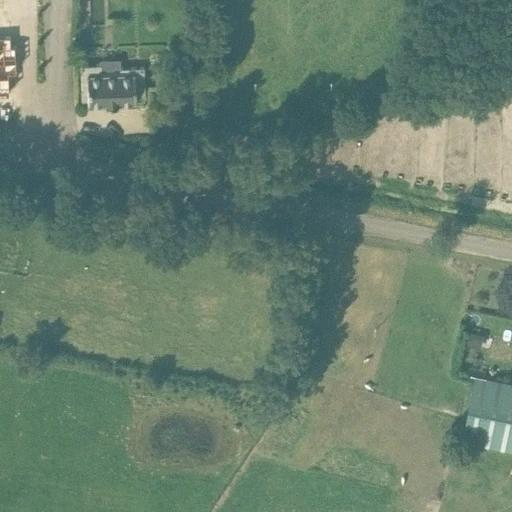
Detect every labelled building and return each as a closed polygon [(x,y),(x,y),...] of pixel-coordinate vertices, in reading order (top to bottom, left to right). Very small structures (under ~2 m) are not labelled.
[(10,35),(0,35),(0,93),(9,93),(8,81),(11,81),(11,77),(8,77),(8,71),(16,70),(14,44),(10,44),(10,35)] [(101,70),(101,64),(80,65),(81,100),(87,99),(87,104),(88,104),(90,104),(105,103),(105,105),(117,104),(117,103),(124,103),(133,102),(133,103),(135,103),(134,95),(144,95),(143,67),(117,68),(117,70),(116,70),(101,70)] [(247,145),(249,135),(229,131),(227,141),(247,145)] [(468,331),(465,344),(477,347),(480,334),(468,331)] [(511,382),(475,375),(461,441),(511,451),(511,382)]
